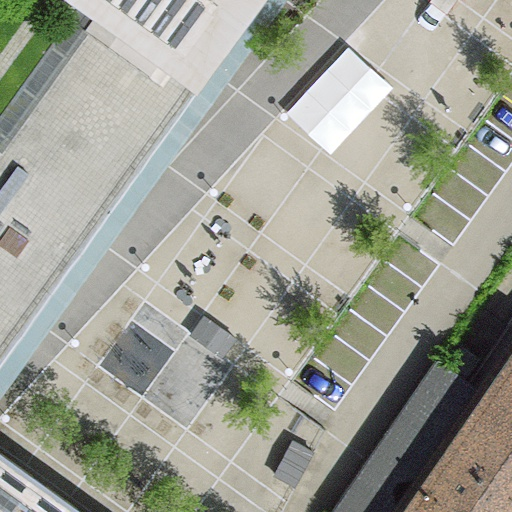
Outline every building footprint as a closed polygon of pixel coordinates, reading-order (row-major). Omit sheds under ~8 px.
[(0,0),(0,167),(107,17),(83,0),(0,0)] [(202,89),(266,0),(83,0),(107,17),(202,89)] [(0,364),(202,89),(107,17),(0,167),(0,364)] [(511,511),(511,326),(383,511),(511,511)] [(0,511),(84,511),(0,451),(0,511)]
